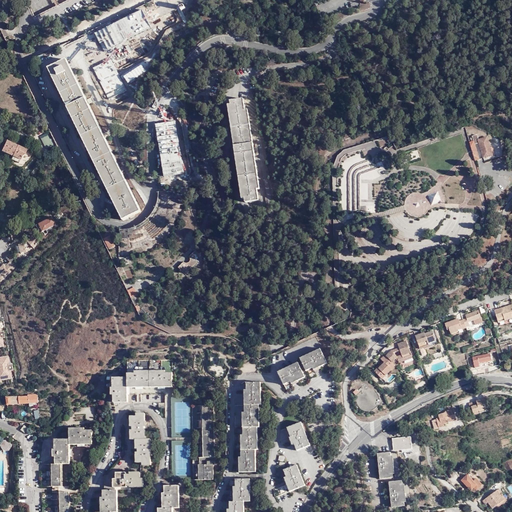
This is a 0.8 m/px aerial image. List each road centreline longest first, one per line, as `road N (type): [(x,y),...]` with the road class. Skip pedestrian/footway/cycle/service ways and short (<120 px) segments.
road 1 (residential): [(361,440),(348,414),(350,372),(410,313),(493,258),(511,194)]
road 2 (unclassified): [(361,440),(460,384),(511,382)]
